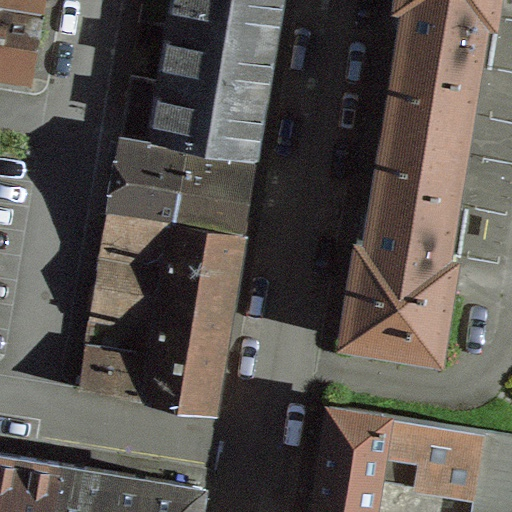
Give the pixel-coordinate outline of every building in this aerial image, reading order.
[(0,0),(0,2),(41,9),(42,0),(0,0)] [(140,0),(138,15),(182,23),(179,41),(269,56),(272,40),(278,0),(140,0)] [(403,0),(384,118),(466,132),(486,12),(494,13),(495,0),(403,0)] [(41,9),(0,2),(0,72),(29,78),(41,9)] [(157,77),(129,73),(118,135),(182,145),(252,156),(256,131),(261,101),(269,56),(179,41),(172,80),(157,77)] [(349,281),(340,334),(439,350),(456,251),(446,249),(466,132),(384,118),(365,235),(356,234),(349,281)] [(114,166),(107,206),(171,217),(182,145),(118,135),(114,166)] [(182,145),(171,217),(240,228),(244,201),(252,156),(182,145)] [(107,206),(95,281),(116,284),(158,291),(227,303),(231,279),(240,228),(171,217),(107,206)] [(95,281),(89,321),(112,325),(116,284),(95,281)] [(116,284),(112,325),(152,331),(158,291),(116,284)] [(153,356),(147,394),(210,404),(216,370),(227,303),(158,291),(152,331),(148,355),(153,356)] [(148,355),(84,344),(78,384),(147,394),(153,356),(148,355)] [(319,452),(309,511),(354,511),(355,508),(366,445),(378,447),(385,409),(328,399),(319,452)] [(455,421),(385,409),(378,447),(384,448),(418,454),(449,459),(455,421)] [(482,426),(455,421),(449,459),(445,485),(472,489),(482,426)] [(511,511),(511,431),(482,426),(472,489),(468,511),(511,511)] [(366,445),(355,508),(373,511),(379,474),(384,448),(378,447),(366,445)] [(418,454),(384,448),(379,474),(415,479),(418,454)] [(0,450),(0,511),(49,511),(59,460),(0,450)] [(445,485),(449,459),(418,454),(415,479),(445,485)] [(115,469),(59,460),(49,511),(191,511),(197,483),(115,469)]
